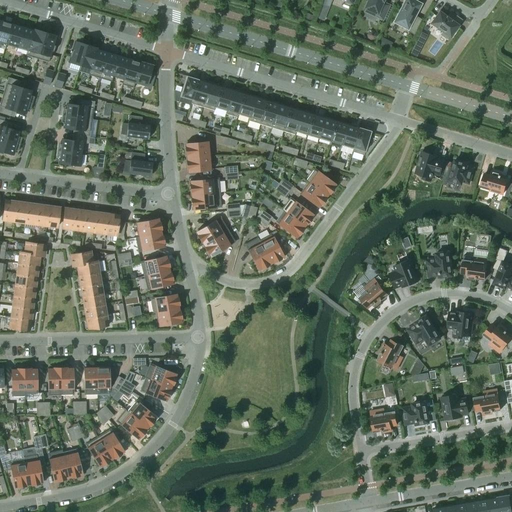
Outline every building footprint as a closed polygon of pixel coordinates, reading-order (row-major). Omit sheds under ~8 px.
[(383,2),(383,0),(367,0),(364,8),(376,14),(375,17),(383,20),(389,5),(383,2)] [(413,16),(419,4),(413,1),(413,0),(405,0),(394,22),(406,28),(405,30),(413,34),(420,20),(413,16)] [(458,26),(439,12),(430,23),(442,32),(440,35),(446,39),(448,36),(450,37),(458,26)] [(6,44),(12,24),(1,21),(0,24),(0,48),(5,50),(6,44)] [(17,48),(23,27),(12,24),(6,44),(17,48)] [(26,56),(34,30),(33,30),(23,27),(17,48),(28,51),(26,55),(26,56)] [(37,59),(45,33),(34,30),(26,56),(37,59)] [(54,45),(56,36),(45,33),(37,59),(49,62),(52,51),(53,52),(55,46),(54,45)] [(78,71),(86,45),(75,42),(72,51),(71,51),(69,56),(70,57),(69,62),(80,65),(78,71)] [(89,75),(97,49),(86,45),(78,71),(89,75)] [(100,78),(108,53),(97,49),(89,75),(100,78)] [(113,76),(119,56),(108,53),(100,78),(111,82),(113,76)] [(122,85),(130,59),(119,56),(113,76),(123,79),(122,85)] [(133,88),(141,62),(130,59),(122,85),(133,88)] [(150,80),(152,76),(149,75),(152,66),(141,62),(133,88),(135,83),(145,86),(144,87),(150,89),(153,81),(150,80)] [(49,85),(53,72),(46,70),(42,83),(49,85)] [(61,89),(65,75),(58,73),(54,87),(61,89)] [(191,104),(198,79),(186,76),(180,97),(191,100),(190,104),(191,104)] [(32,91),(19,88),(21,82),(8,78),(3,95),(30,103),(32,97),(30,96),(32,91)] [(202,107),(209,83),(198,79),(191,104),(202,107)] [(214,111),(221,86),(209,83),(202,107),(214,111)] [(225,114),(232,90),(221,86),(214,111),(215,107),(226,111),(225,114)] [(237,117),(244,93),(232,90),(225,114),(237,117)] [(248,121),(255,97),(244,93),(237,117),(237,118),(238,114),(249,118),(248,121)] [(30,103),(3,95),(0,103),(0,112),(11,116),(13,110),(25,114),(26,109),(28,110),(30,103)] [(260,124),(267,100),(255,97),(248,121),(260,124)] [(140,109),(142,103),(130,99),(128,105),(140,109)] [(92,120),(94,102),(80,100),(80,106),(67,104),(66,109),(64,109),(63,116),(92,120)] [(271,128),(278,104),(267,100),(260,124),(271,128)] [(283,131),(290,107),(278,104),(271,128),(283,131)] [(294,135),(301,110),(290,107),(283,131),(294,135)] [(307,135),(313,114),(301,110),(294,135),(295,132),(307,135)] [(181,121),(183,116),(174,113),(174,119),(181,121)] [(318,138),(324,117),(313,114),(307,135),(318,138)] [(89,137),(92,120),(63,116),(62,123),(64,123),(64,128),(76,129),(76,135),(89,137)] [(126,135),(126,137),(147,139),(149,125),(140,124),(141,117),(129,116),(128,124),(122,124),(120,134),(126,135)] [(329,145),(336,121),(324,117),(318,138),(329,142),(328,145),(329,145)] [(7,128),(9,122),(0,119),(0,138),(18,144),(20,137),(18,137),(19,132),(7,128)] [(340,148),(347,124),(336,121),(329,145),(340,148)] [(352,152),(359,128),(347,124),(340,148),(340,149),(341,145),(352,149),(351,152),(352,152)] [(364,155),(369,138),(371,131),(359,128),(352,152),(364,155)] [(81,154),(83,143),(89,144),(89,137),(76,135),(75,141),(62,140),(61,144),(59,144),(58,151),(81,154)] [(18,144),(0,138),(0,153),(3,155),(4,152),(13,155),(14,150),(16,151),(18,144)] [(235,147),(236,141),(224,138),(223,144),(235,147)] [(209,156),(208,143),(184,145),(186,158),(209,156)] [(80,166),(81,154),(58,151),(57,158),(59,158),(59,163),(68,164),(68,167),(74,168),(74,165),(80,166)] [(422,179),(430,181),(433,173),(440,175),(444,160),(432,157),(432,155),(430,154),(430,153),(424,151),(424,152),(422,152),(415,174),(423,176),(422,179)] [(129,172),(129,174),(150,176),(152,162),(143,161),(144,154),(131,153),(130,161),(124,160),(123,171),(129,172)] [(103,168),(104,155),(98,155),(96,167),(103,168)] [(210,170),(209,156),(186,158),(187,172),(210,170)] [(305,168),(307,162),(295,159),(293,165),(305,168)] [(455,160),(449,181),(461,184),(462,182),(469,184),(473,168),(467,166),(467,164),(455,160)] [(336,186),(314,170),(306,181),(328,197),(336,186)] [(484,174),(480,187),(503,194),(508,178),(499,175),(500,174),(492,171),(490,176),(484,174)] [(220,193),(218,179),(189,182),(190,196),(220,193)] [(292,186),(282,179),(278,184),(289,191),(292,186)] [(328,197),(306,181),(308,183),(301,194),(320,208),(328,197)] [(289,191),(278,184),(275,189),(285,196),(289,191)] [(221,207),(220,193),(190,196),(191,209),(221,207)] [(313,216),(290,199),(281,209),(305,227),(313,216)] [(13,222),(16,202),(5,200),(2,220),(13,222)] [(24,223),(27,203),(16,202),(13,222),(24,223)] [(35,224),(38,205),(27,203),(24,223),(35,224)] [(46,226),(48,206),(38,205),(35,224),(46,226)] [(247,219),(250,206),(244,205),(241,217),(247,219)] [(57,227),(59,208),(48,206),(46,226),(57,227)] [(253,220),(256,208),(250,206),(247,219),(253,220)] [(73,230),(76,210),(64,208),(62,228),(73,230)] [(305,227),(281,209),(281,210),(283,211),(275,222),(297,238),(305,227)] [(84,231),(86,211),(76,210),(73,230),(84,231)] [(272,218),(262,210),(258,215),(268,223),(272,218)] [(94,232),(97,213),(86,211),(84,231),(94,232)] [(105,234),(108,214),(97,213),(94,232),(105,234)] [(123,234),(125,221),(118,221),(119,216),(108,214),(105,234),(116,235),(116,233),(123,234)] [(268,223),(258,215),(254,221),(264,228),(268,223)] [(228,230),(221,218),(195,233),(202,245),(228,230)] [(162,233),(160,219),(136,224),(139,237),(135,237),(135,238),(162,233)] [(209,257),(235,241),(228,230),(202,245),(209,257)] [(165,246),(162,233),(135,238),(138,251),(165,246)] [(283,258),(270,234),(259,240),(258,238),(257,238),(271,264),(283,258)] [(271,264),(257,238),(245,245),(259,271),(271,264)] [(44,256),(45,245),(26,242),(24,252),(20,252),(19,253),(44,256)] [(92,262),(90,251),(70,255),(72,266),(97,262),(96,261),(92,262)] [(439,277),(452,276),(449,252),(436,254),(436,259),(426,260),(428,277),(439,276),(439,277)] [(38,266),(39,256),(44,257),(44,256),(19,253),(18,263),(38,266)] [(130,259),(129,253),(117,255),(118,261),(130,259)] [(170,270),(167,256),(140,263),(144,276),(170,270)] [(475,279),(484,280),(487,259),(473,257),(473,262),(463,260),(461,273),(468,274),(467,279),(475,280),(475,279)] [(131,265),(130,259),(118,261),(119,267),(131,265)] [(416,282),(418,282),(409,260),(394,266),(396,272),(389,274),(395,289),(407,284),(408,286),(410,285),(410,286),(417,283),(416,282)] [(506,287),(511,289),(511,265),(502,261),(493,284),(506,289),(506,287)] [(98,272),(97,262),(72,266),(77,266),(79,276),(98,272)] [(36,277),(38,266),(18,263),(17,274),(36,277)] [(173,283),(170,270),(144,276),(147,289),(173,283)] [(100,283),(98,272),(79,276),(81,286),(100,283)] [(35,287),(36,277),(17,274),(15,285),(35,287)] [(381,301),(388,295),(374,279),(364,288),(367,292),(359,298),(368,308),(373,304),(376,308),(382,303),(381,301)] [(102,293),(100,283),(81,286),(82,297),(102,293)] [(33,298),(35,287),(15,285),(14,295),(33,298)] [(137,297),(136,291),(124,293),(125,299),(137,297)] [(104,304),(102,293),(82,297),(84,307),(104,304)] [(32,309),(33,298),(14,295),(12,306),(32,309)] [(180,308),(177,295),(151,299),(153,313),(180,308)] [(138,303),(137,297),(125,299),(126,305),(132,304),(138,303)] [(106,315),(104,304),(84,307),(86,318),(106,315)] [(134,317),(132,304),(126,305),(128,318),(134,317)] [(31,319),(32,309),(12,306),(11,317),(31,319)] [(182,321),(180,308),(153,313),(157,313),(159,326),(182,321)] [(449,313),(447,328),(454,329),(453,337),(462,338),(462,335),(470,336),(473,314),(471,313),(471,312),(465,311),(464,313),(462,312),(462,314),(449,313)] [(108,326),(106,315),(86,318),(88,329),(94,328),(94,330),(102,329),(102,327),(108,326)] [(407,330),(416,344),(425,339),(429,346),(440,339),(426,316),(415,323),(416,324),(407,330)] [(29,331),(31,319),(11,317),(9,328),(15,329),(15,331),(23,331),(23,330),(29,331)] [(492,324),(483,335),(491,341),(488,344),(499,353),(511,336),(505,331),(506,330),(500,324),(497,328),(492,324)] [(377,360),(396,370),(402,357),(399,355),(403,346),(391,340),(388,346),(384,344),(380,351),(381,352),(377,360)] [(172,388),(177,375),(149,364),(144,377),(172,388)] [(61,395),(60,367),(48,368),(49,395),(61,395)] [(72,395),(72,367),(60,367),(61,395),(72,395)] [(97,394),(96,367),(84,368),(85,394),(97,394)] [(109,394),(108,367),(96,367),(97,394),(109,394)] [(24,396),(24,368),(12,368),(13,396),(24,396)] [(36,393),(36,368),(24,368),(24,396),(25,396),(25,393),(36,393)] [(120,385),(124,380),(118,377),(112,387),(117,391),(120,385)] [(167,401),(172,388),(144,377),(144,378),(150,380),(145,392),(167,401)] [(134,386),(124,380),(120,385),(131,392),(134,386)] [(128,397),(131,392),(120,385),(117,391),(128,397)] [(474,398),(476,411),(483,410),(484,415),(492,414),(491,412),(500,410),(497,390),(483,392),(484,396),(474,398)] [(466,399),(459,400),(458,395),(441,397),(445,420),(447,420),(447,421),(454,420),(454,418),(462,417),(461,415),(469,414),(466,399)] [(148,429),(156,418),(135,401),(127,411),(125,410),(148,429)] [(402,409),(405,425),(415,423),(416,425),(429,423),(425,402),(412,404),(413,407),(402,409)] [(113,415),(104,406),(100,410),(108,420),(113,415)] [(370,412),(374,432),(383,431),(383,432),(391,431),(390,426),(397,425),(394,412),(385,414),(384,409),(370,412)] [(108,420),(100,410),(95,414),(103,424),(108,420)] [(148,429),(125,410),(116,420),(139,439),(148,429)] [(83,436),(78,425),(72,427),(77,439),(83,436)] [(77,439),(72,427),(66,430),(71,441),(77,439)] [(124,453),(109,430),(98,437),(112,460),(124,453)] [(47,447),(45,434),(39,436),(41,448),(47,447)] [(41,448),(39,436),(32,437),(35,449),(41,448)] [(112,460),(98,437),(86,444),(100,467),(112,460)] [(82,475),(75,449),(62,452),(62,450),(61,450),(68,479),(82,475)] [(68,479),(61,450),(48,453),(55,482),(68,479)] [(42,484),(37,454),(23,457),(28,486),(42,484)] [(28,486),(23,457),(23,459),(10,461),(15,488),(28,486)] [(511,511),(509,496),(498,498),(500,511),(511,511)] [(500,511),(498,498),(487,500),(489,511),(500,511)] [(489,511),(487,500),(476,501),(478,511),(489,511)] [(478,511),(476,501),(466,503),(467,511),(478,511)] [(467,511),(466,503),(455,505),(456,511),(467,511)]
